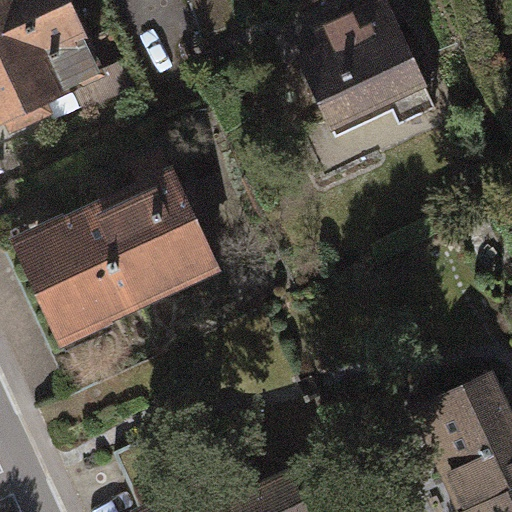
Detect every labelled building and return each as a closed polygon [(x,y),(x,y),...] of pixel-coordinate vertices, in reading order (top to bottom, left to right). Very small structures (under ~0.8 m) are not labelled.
[(111,0),(0,0),(0,159),(152,95),(111,0)] [(402,12),(286,69),(342,183),(458,126),(402,12)] [(188,185),(10,261),(50,354),(229,279),(188,185)] [(511,511),(511,380),(506,370),(399,429),(444,511),(511,511)] [(316,511),(307,493),(265,511),(316,511)]
